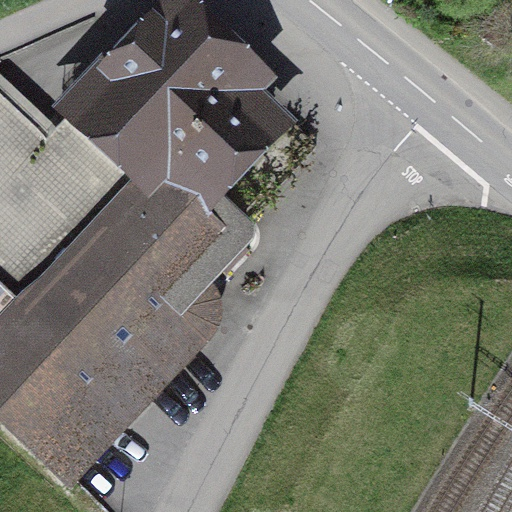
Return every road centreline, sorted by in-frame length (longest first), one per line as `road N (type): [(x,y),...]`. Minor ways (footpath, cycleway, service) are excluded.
road 1 (residential): [(436,103),(374,175),(182,511)]
road 2 (tertiary): [(309,0),(436,103)]
